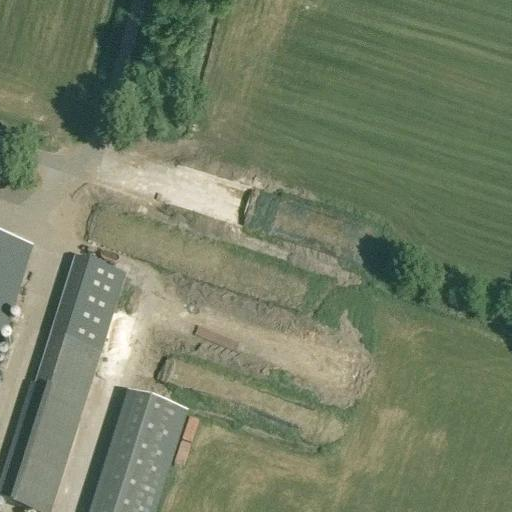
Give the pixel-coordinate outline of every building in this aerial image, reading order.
[(109,238),(200,262),(207,237),(116,212),(109,238)] [(0,351),(33,248),(0,237),(0,351)] [(126,277),(80,263),(56,340),(102,353),(126,277)] [(52,511),(102,354),(56,340),(41,389),(32,386),(0,489),(0,501),(33,511),(52,511)] [(274,379),(342,398),(348,377),(341,375),(348,354),(327,348),(323,362),(271,347),(267,360),(278,363),(274,379)] [(168,511),(193,404),(121,387),(92,511),(168,511)]
